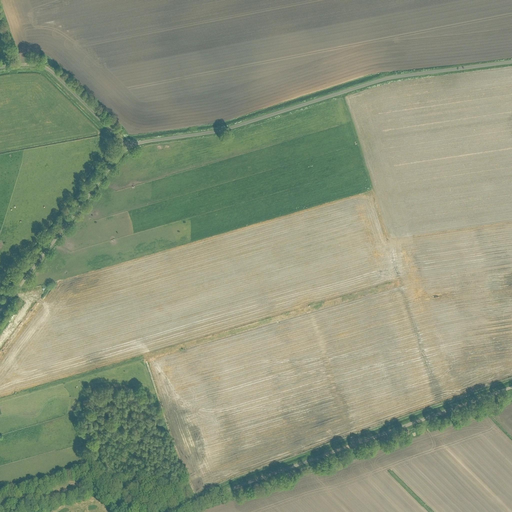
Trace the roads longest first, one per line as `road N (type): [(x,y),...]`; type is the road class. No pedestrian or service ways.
road 1 (unclassified): [(128,146),(218,130),(395,76),(511,61)]
road 2 (unclassified): [(186,511),(511,387)]
road 3 (unclassified): [(0,312),(128,146)]
road 4 (unclassified): [(128,146),(43,66),(0,67)]
